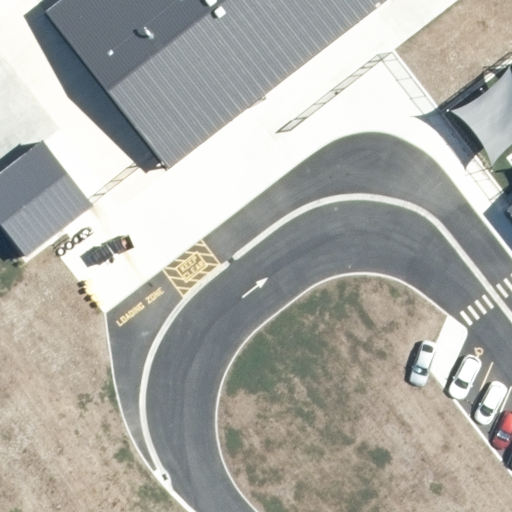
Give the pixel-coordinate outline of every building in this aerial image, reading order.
[(63,0),(43,15),(165,169),(379,0),(63,0)] [(334,428),(207,267),(144,314),(195,380),(109,447),(160,511),(167,511),(250,447),(273,476),(334,428)] [(157,511),(57,381),(0,421),(0,449),(47,511),(157,511)] [(511,397),(487,416),(511,447),(511,397)] [(395,511),(372,483),(330,511),(395,511)]
